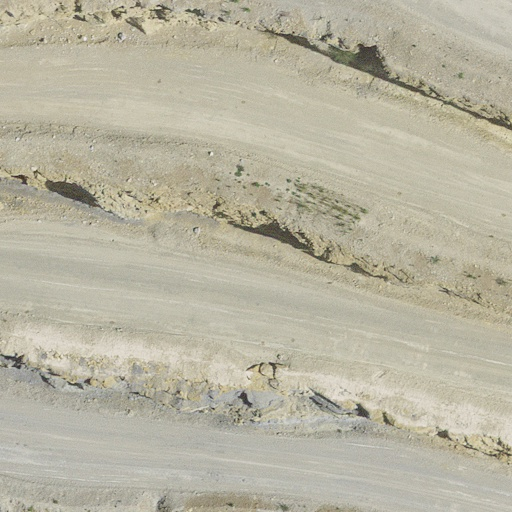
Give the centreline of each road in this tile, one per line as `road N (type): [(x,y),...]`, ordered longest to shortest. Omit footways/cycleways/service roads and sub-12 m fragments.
road 1 (track): [(511,202),(269,96),(0,87)]
road 2 (track): [(511,371),(0,281)]
